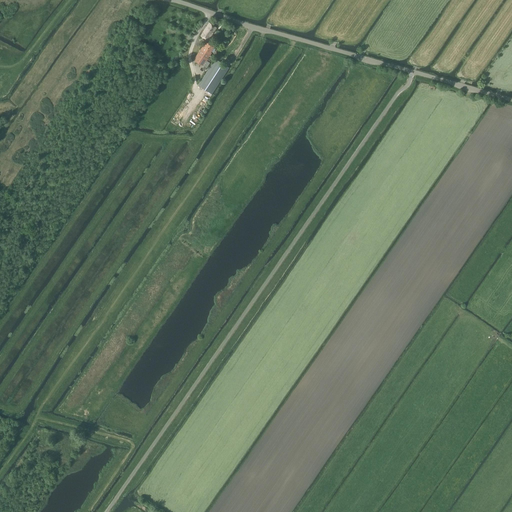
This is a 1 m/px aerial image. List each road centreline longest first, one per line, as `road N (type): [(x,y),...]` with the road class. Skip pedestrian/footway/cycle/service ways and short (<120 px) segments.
road 1 (unknown): [(113,511),(420,73)]
road 2 (unclassified): [(172,0),(511,100)]
road 3 (track): [(91,511),(132,444),(36,416)]
